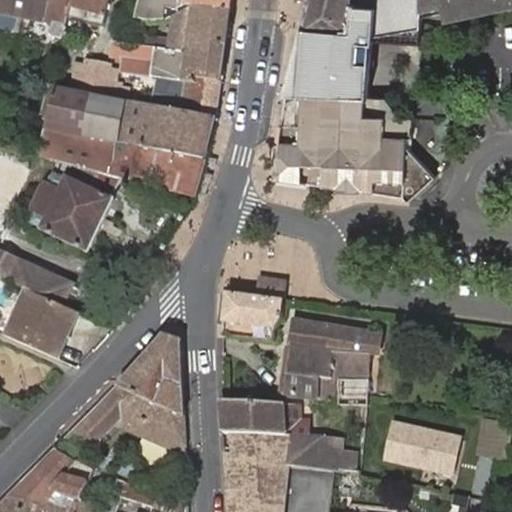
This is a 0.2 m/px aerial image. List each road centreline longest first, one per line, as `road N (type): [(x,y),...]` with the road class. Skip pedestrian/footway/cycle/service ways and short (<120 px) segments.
road 1 (tertiary): [(264,0),(242,153),(202,283)]
road 2 (residential): [(202,283),(0,477)]
road 3 (tertiary): [(211,511),(202,283)]
